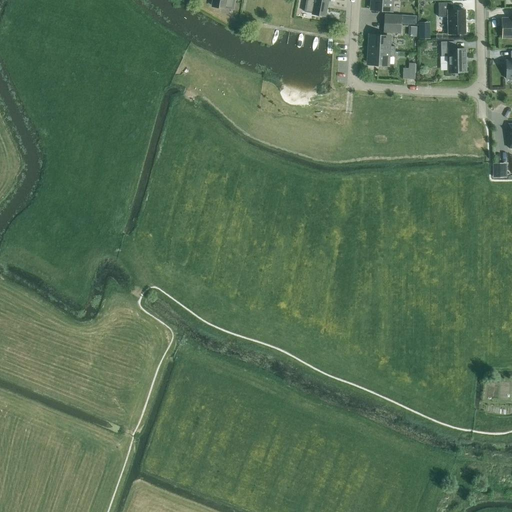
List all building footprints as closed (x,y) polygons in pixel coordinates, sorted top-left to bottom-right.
[(213,0),(212,6),(225,8),(233,9),(234,0),(213,0)] [(325,0),(306,0),(304,12),(312,13),(312,14),(325,16),(328,1),(328,0),(325,0)] [(398,2),(397,0),(371,0),(371,9),(391,10),(392,1),(398,2)] [(453,10),(452,3),(438,3),(438,17),(448,17),(448,34),(465,34),(464,10),(453,10)] [(384,14),(384,23),(401,24),(402,15),(384,14)] [(402,15),(401,24),(415,24),(416,16),(402,15)] [(503,37),(511,36),(511,19),(503,19),(503,37)] [(384,23),(383,33),(401,34),(401,24),(384,23)] [(428,30),(419,30),(419,38),(428,38),(428,30)] [(369,45),(368,50),(395,52),(395,47),(389,46),(389,37),(369,36),(369,45)] [(455,49),(455,42),(441,42),(441,56),(448,56),(448,72),(466,72),(465,49),(455,49)] [(368,54),(368,63),(388,65),(388,56),(394,56),(395,52),(368,50),(368,54)] [(403,68),(403,79),(408,79),(415,79),(415,63),(408,63),(408,68),(403,68)] [(493,163),(493,177),(507,177),(506,163),(493,163)]
